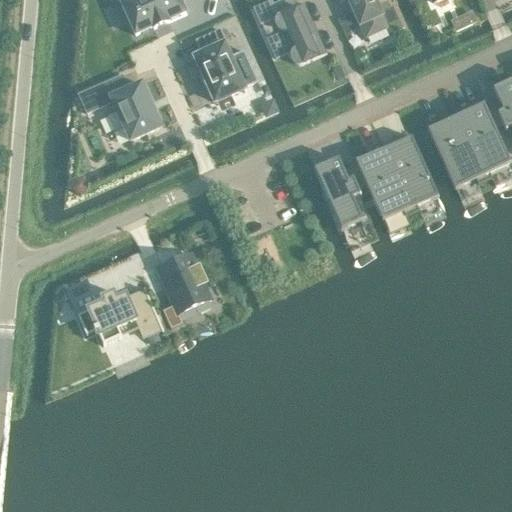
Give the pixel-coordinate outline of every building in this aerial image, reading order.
[(120,0),(122,3),(120,4),(136,38),(153,30),(154,32),(169,25),(168,23),(185,15),(178,0),(120,0)] [(272,3),(254,11),(260,26),(278,18),(279,18),(277,20),(276,22),(275,24),(275,26),(276,28),(277,30),(278,31),(279,31),(279,32),(280,32),(280,36),(280,37),(268,42),(277,64),(291,58),(291,59),(291,60),(291,61),(291,62),(291,63),(293,65),(295,67),(298,67),(300,68),(303,67),(327,56),(320,40),(319,41),(310,23),(311,22),(304,6),(296,10),(291,0),(286,0),(273,6),(272,3)] [(346,0),(360,28),(366,40),(387,31),(382,18),(376,4),(383,0),(346,0)] [(202,56),(195,60),(203,78),(206,86),(215,105),(244,91),(257,86),(243,54),(230,60),(224,48),(227,47),(220,32),(196,43),(202,56)] [(122,77),(77,98),(86,118),(113,106),(117,115),(109,118),(115,133),(124,129),(130,144),(161,130),(154,114),(149,102),(141,86),(129,91),(122,77)] [(511,83),(492,92),(498,105),(484,111),(494,134),(496,133),(505,129),(511,145),(511,83)] [(511,167),(496,133),(494,134),(484,111),(483,107),(456,119),(465,141),(485,184),(492,180),(490,177),(511,167)] [(485,184),(465,141),(456,119),(427,132),(454,193),(476,183),(478,187),(485,184)] [(439,200),(412,139),(383,152),(393,173),(412,216),(419,213),(417,209),(439,200)] [(412,216),(393,173),(383,152),(356,164),(357,167),(370,194),(368,195),(382,225),(403,215),(405,219),(412,216)] [(360,199),(368,195),(370,194),(357,167),(344,173),(339,161),(313,172),(341,234),(361,225),(362,229),(371,225),(360,199)] [(211,303),(204,287),(207,286),(199,269),(196,270),(190,257),(157,272),(174,308),(178,317),(179,317),(211,303)] [(104,306),(78,318),(86,337),(97,333),(103,348),(122,340),(121,339),(121,338),(157,322),(158,321),(146,293),(144,294),(127,302),(126,299),(124,300),(116,304),(113,297),(103,302),(104,306)] [(183,326),(179,317),(178,317),(174,308),(162,313),(171,332),(183,326)]
